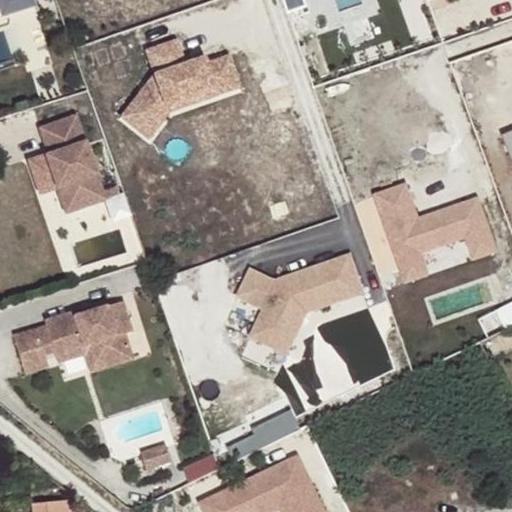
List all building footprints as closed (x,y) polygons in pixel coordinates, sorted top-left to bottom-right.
[(36,0),(0,0),(0,20),(1,24),(41,12),(36,0)] [(333,0),(336,11),(364,2),(363,0),(333,0)] [(156,72),(129,116),(152,130),(167,104),(235,84),(228,61),(187,73),(177,41),(149,50),(156,72)] [(66,213),(105,200),(76,116),(40,129),(49,155),(46,156),(66,213)] [(511,133),(503,137),(511,159),(511,133)] [(404,186),(375,195),(403,283),(429,275),(420,247),(464,233),(471,257),(493,250),(477,201),(415,221),(404,186)] [(432,252),(436,269),(461,263),(457,245),(432,252)] [(265,312),(253,338),(287,355),(308,313),(364,296),(350,255),(276,280),(251,273),(238,299),(265,312)] [(125,301),(111,306),(120,335),(127,332),(128,333),(135,331),(125,301)] [(48,322),(59,357),(94,345),(101,365),(116,360),(117,365),(136,358),(128,333),(127,332),(120,335),(111,306),(93,313),(79,317),(77,313),(48,322)] [(91,308),(77,313),(79,317),(93,313),(91,308)] [(29,375),(52,367),(40,330),(16,338),(29,375)] [(95,372),(117,365),(116,360),(101,365),(94,345),(59,357),(61,364),(89,355),(95,372)] [(258,427),(266,446),(305,428),(297,409),(258,427)] [(153,468),(175,461),(172,451),(150,457),(153,468)] [(327,511),(298,453),(198,500),(203,511),(264,511),(283,503),(287,511),(327,511)] [(186,469),(192,481),(222,466),(216,454),(186,469)]
